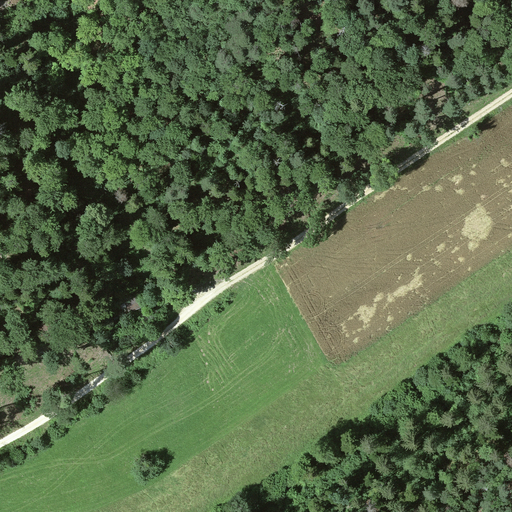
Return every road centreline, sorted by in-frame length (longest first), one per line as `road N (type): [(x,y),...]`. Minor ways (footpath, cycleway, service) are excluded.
road 1 (track): [(511,95),(0,439)]
road 2 (track): [(173,325),(103,135),(70,71),(70,0)]
road 3 (track): [(0,247),(25,252),(138,238)]
